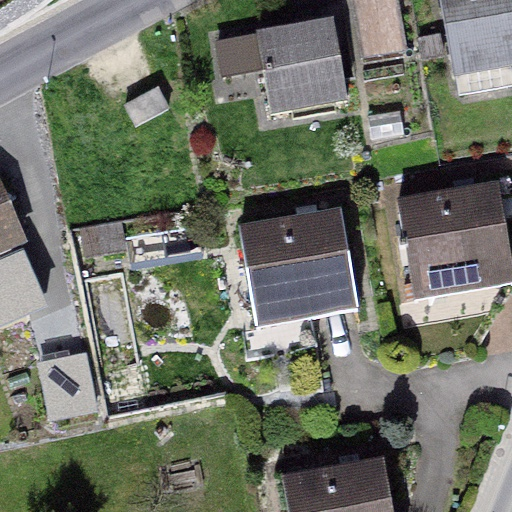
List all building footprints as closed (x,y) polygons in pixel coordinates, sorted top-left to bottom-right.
[(390,0),(348,0),(358,55),(399,49),(390,0)] [(511,0),(431,0),(444,73),(511,60),(511,0)] [(307,21),(238,35),(254,111),(322,98),(307,21)] [(160,90),(122,112),(133,130),(170,109),(160,90)] [(511,269),(495,176),(395,194),(412,290),(469,278),(511,270),(511,269)] [(0,328),(43,310),(18,254),(6,259),(0,246),(17,239),(0,196),(0,328)] [(340,206),(245,223),(262,318),(357,301),(340,206)] [(484,348),(469,278),(412,290),(400,293),(415,363),(484,348)] [(89,354),(38,363),(47,417),(99,408),(89,354)] [(397,511),(388,457),(291,474),(298,511),(397,511)]
